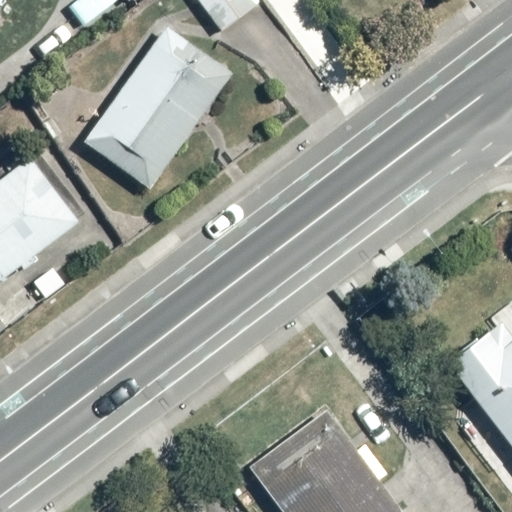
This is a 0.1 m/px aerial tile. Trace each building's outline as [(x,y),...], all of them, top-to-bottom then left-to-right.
[(257,6),(252,0),(196,0),(222,33),(257,6)] [(155,24),(77,139),(144,189),(228,71),(155,24)] [(0,270),(71,218),(26,159),(0,176),(0,270)] [(496,321),(433,359),(511,456),(511,333),(507,337),(496,321)] [(394,511),(316,409),(245,466),(279,511),(394,511)]
